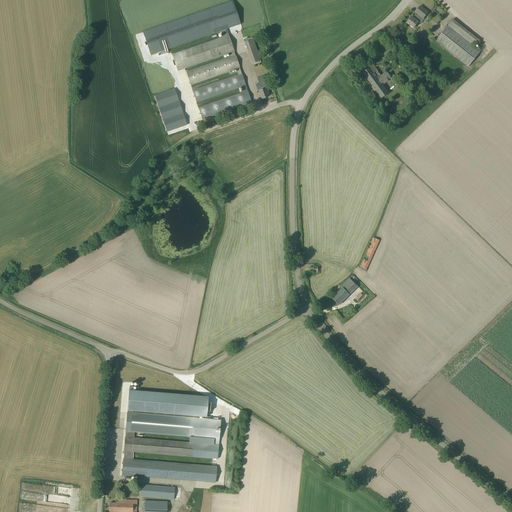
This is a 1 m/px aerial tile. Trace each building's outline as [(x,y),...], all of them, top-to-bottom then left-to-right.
[(196,103),(241,87),(243,92),(198,108),(199,111),(202,119),(252,102),(248,91),(246,85),(240,68),(234,52),(228,35),(226,29),(241,24),(232,0),(142,31),(150,55),(216,33),(219,32),(220,31),(222,37),(172,54),(178,71),(229,54),(230,57),(186,72),(190,85),(236,69),(238,75),(192,91),(194,96),(196,103)] [(424,18),(429,12),(420,6),(415,12),(416,13),(413,17),(412,17),(407,23),(414,28),(418,22),(422,17),(424,18)] [(468,67),(480,52),(474,46),(479,40),(472,34),(467,41),(447,26),(435,41),(468,67)] [(421,34),(416,41),(419,44),(425,37),(421,34)] [(252,64),(260,61),(253,40),(245,43),(247,51),(252,64)] [(385,55),(391,51),(389,46),(380,52),(382,55),(384,54),(385,55)] [(379,74),(373,65),(362,73),(381,98),(389,93),(383,85),(391,79),(394,76),(390,70),(381,76),(380,75),(379,74)] [(266,88),(263,78),(262,76),(257,78),(261,90),(258,91),(261,99),(268,97),(266,92),(268,92),(266,88)] [(426,99),(431,102),(435,97),(431,93),(426,99)] [(366,270),(380,240),(373,237),(360,266),(366,270)] [(352,281),(349,278),(341,287),(342,288),(332,298),(339,305),(350,294),(350,295),(350,294),(357,286),(358,286),(352,280),(352,281)] [(129,391),(127,411),(206,417),(207,411),(207,403),(208,398),(129,391)] [(221,420),(127,412),(125,432),(126,432),(125,437),(124,451),(124,459),(123,459),(122,476),(124,476),(130,477),(131,475),(190,480),(216,482),(217,467),(191,465),(132,460),(133,452),(192,457),(218,459),(219,445),(193,443),(134,438),(135,432),(219,439),(221,420)] [(177,489),(177,487),(142,484),(141,497),(174,499),(175,489),(177,489)] [(137,511),(137,500),(117,499),(116,503),(109,503),(109,511),(130,511),(132,511),(133,511),(137,511)] [(166,511),(167,501),(145,501),(144,511),(166,511)]
